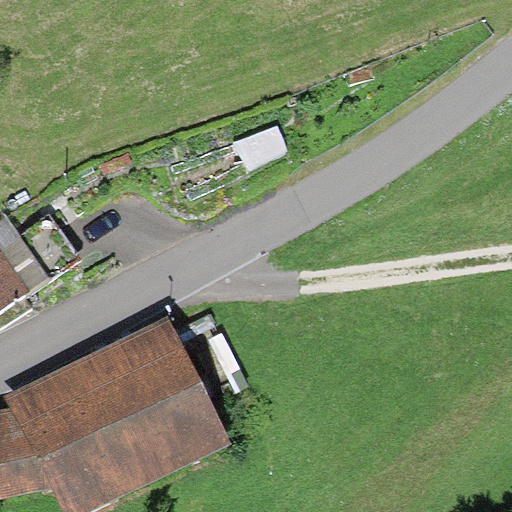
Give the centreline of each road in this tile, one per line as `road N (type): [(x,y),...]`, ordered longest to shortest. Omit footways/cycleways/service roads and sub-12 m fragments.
road 1 (residential): [(511,67),(197,276),(0,376)]
road 2 (track): [(511,260),(288,291),(197,276)]
